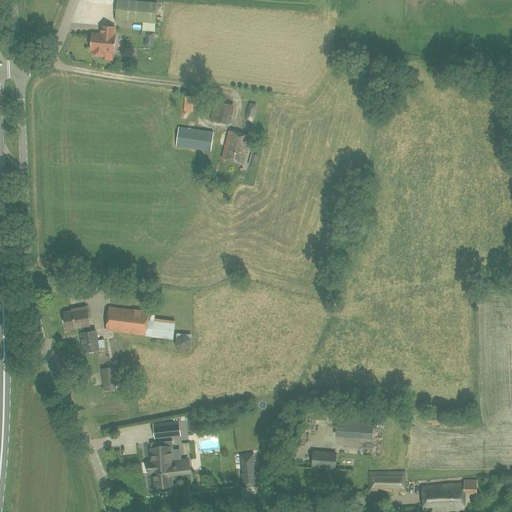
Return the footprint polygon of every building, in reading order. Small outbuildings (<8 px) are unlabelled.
[(156,23),(157,3),(129,0),(117,0),(115,19),(156,23)] [(114,35),(115,26),(102,25),(101,34),(92,33),(90,49),(95,50),(95,55),(104,56),(105,50),(115,51),(116,35),(114,35)] [(193,112),(194,96),(185,96),(184,111),(193,112)] [(255,106),(251,105),(248,108),(246,115),(247,120),(252,121),(254,117),(256,110),(255,106)] [(211,151),(213,132),(179,127),(176,146),(211,151)] [(244,164),(252,136),(230,131),(223,158),(244,164)] [(256,167),(259,155),(252,153),(249,165),(256,167)] [(104,291),(105,285),(103,282),(85,279),(80,281),(79,288),(85,292),(99,295),(104,291)] [(90,325),(87,306),(78,307),(78,309),(64,312),(65,316),(63,319),(64,322),(66,324),(67,329),(80,326),(81,332),(84,351),(99,349),(96,330),(89,331),(88,325),(90,325)] [(149,318),(149,312),(108,306),(106,330),(146,335),(149,318)] [(149,318),(146,335),(173,339),(175,321),(149,318)] [(191,347),(191,338),(184,333),(176,337),(175,346),(183,351),(191,347)] [(103,391),(117,389),(114,367),(101,368),(103,391)] [(365,438),(367,416),(337,413),(336,436),(365,438)] [(165,423),(166,437),(175,436),(173,422),(165,423)] [(203,455),(223,454),(222,434),(192,436),(192,443),(198,443),(199,460),(194,460),(195,472),(204,471),(203,455)] [(175,438),(176,456),(193,455),(192,445),(181,446),(181,438),(175,438)] [(153,462),(149,462),(150,473),(154,473),(155,484),(164,483),(164,486),(171,486),(170,474),(177,473),(176,469),(177,469),(177,466),(176,466),(175,462),(173,462),(171,447),(151,450),(153,462)] [(337,452),(313,451),(312,467),(336,468),(337,452)] [(241,474),(242,487),(256,485),(253,453),(244,454),(244,455),(240,456),(242,473),(241,474)] [(178,459),(178,472),(189,472),(188,459),(178,459)] [(369,491),(406,492),(406,471),(369,471),(369,491)] [(477,493),(477,480),(464,480),(464,484),(451,484),(422,487),(424,511),(465,509),(464,493),(477,493)]
